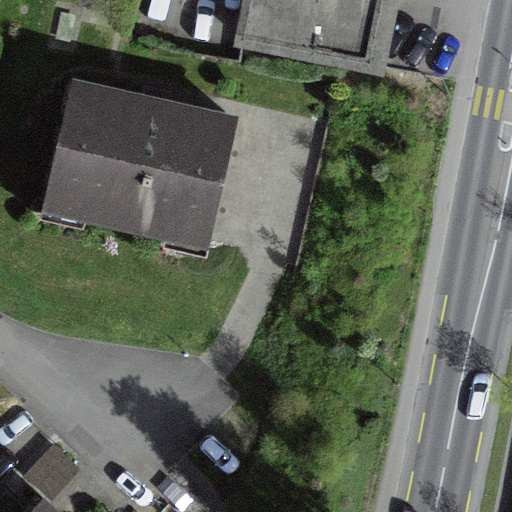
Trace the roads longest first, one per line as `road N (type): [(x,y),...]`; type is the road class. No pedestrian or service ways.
road 1 (primary): [(431,511),(511,105)]
road 2 (residential): [(127,455),(0,343)]
